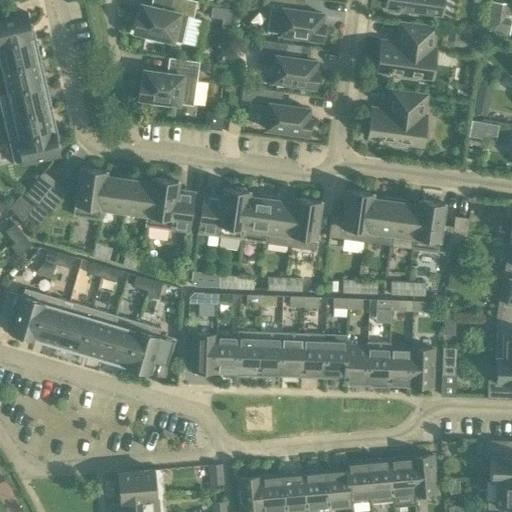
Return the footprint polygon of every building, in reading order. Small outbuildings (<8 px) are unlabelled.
[(197,1),(193,0),(172,0),(170,11),(142,5),(139,16),(138,15),(134,32),(149,35),(148,39),(162,42),(163,38),(182,43),(188,17),(193,18),(197,1)] [(280,20),(278,33),(284,34),(283,38),(297,39),(297,36),(322,39),(324,24),(321,23),(322,13),(294,9),(295,0),(263,0),(262,5),(270,6),(268,18),(280,20)] [(386,0),(386,5),(395,7),(395,9),(399,10),(399,7),(409,9),(409,13),(424,16),(425,11),(440,13),(441,0),(386,0)] [(486,2),(482,30),(488,37),(510,40),(511,23),(511,22),(503,22),(506,5),(486,2)] [(0,44),(35,37),(33,28),(33,27),(30,28),(27,12),(23,13),(23,14),(0,19),(0,44)] [(435,48),(433,48),(436,28),(400,23),(398,37),(401,37),(400,43),(381,40),(377,69),(386,70),(386,72),(390,73),(390,71),(401,72),(400,77),(415,79),(416,74),(431,76),(435,48)] [(35,37),(0,44),(0,69),(38,61),(35,47),(37,47),(35,37)] [(274,65),(272,81),(315,87),(317,71),(314,71),(315,61),(291,57),(293,44),(260,40),(257,63),(274,65)] [(227,65),(228,53),(220,52),(218,64),(227,65)] [(172,74),(144,71),(143,82),(142,81),(139,98),(154,100),(153,104),(167,106),(168,102),(193,106),(199,62),(175,58),(172,74)] [(38,61),(0,69),(0,94),(46,84),(41,63),(39,63),(38,61)] [(212,63),(199,62),(198,70),(211,72),(212,63)] [(51,104),(46,84),(0,94),(0,104),(3,118),(49,108),(48,105),(51,104)] [(241,99),(269,103),(265,128),(309,134),(311,119),(307,118),(309,108),(281,104),(283,91),(243,86),(241,99)] [(407,142),(422,144),(426,115),(423,115),(426,95),(391,90),(389,104),(391,105),(391,110),(372,108),(368,136),(377,138),(377,140),(381,140),(381,138),(391,139),(390,144),(406,146),(407,142)] [(477,102),(474,114),(488,117),(491,105),(477,102)] [(49,108),(3,118),(9,141),(57,130),(52,109),(49,110),(49,108)] [(213,130),(221,131),(223,117),(215,116),(213,130)] [(240,122),(229,120),(227,132),(239,134),(240,122)] [(471,122),(468,137),(482,140),(485,124),(471,122)] [(59,139),(57,130),(9,141),(14,164),(22,162),(23,165),(27,164),(26,163),(56,156),(56,157),(60,156),(57,140),(59,140),(59,139)] [(475,171),(476,159),(464,158),(463,169),(475,171)] [(105,175),(106,176),(106,171),(80,168),(74,215),(100,219),(101,209),(100,208),(105,175)] [(38,202),(55,181),(43,172),(26,193),(38,202)] [(116,177),(106,176),(105,175),(100,208),(101,209),(124,212),(129,176),(117,174),(116,177)] [(141,178),(129,176),(124,212),(147,215),(148,215),(152,182),(141,181),(141,178)] [(148,215),(147,215),(146,225),(189,231),(195,192),(177,189),(178,181),(152,178),(152,182),(148,215)] [(67,190),(55,181),(38,202),(49,212),(67,190)] [(197,232),(242,239),(248,195),(249,196),(249,191),(223,188),(222,195),(203,193),(197,232)] [(347,190),(343,218),(333,217),(330,236),(365,241),(371,198),(372,198),(373,193),(347,190)] [(23,222),(38,202),(26,193),(24,191),(11,208),(23,222)] [(11,209),(0,194),(0,213),(9,207),(10,209),(11,209)] [(259,197),(249,196),(248,195),(242,239),(265,242),(272,196),(259,194),(259,197)] [(284,198),(272,196),(265,242),(289,245),(295,202),(294,202),(284,200),(284,198)] [(383,199),(372,198),(371,198),(365,241),(389,244),(395,198),(383,197),(383,199)] [(295,202),(289,245),(314,249),(321,201),(295,198),(294,202),(295,202)] [(408,200),(395,198),(389,244),(412,247),(419,204),(418,204),(408,203),(408,200)] [(419,200),(418,204),(419,204),(412,247),(449,252),(450,241),(452,241),(454,227),(442,225),(445,204),(419,200)] [(454,227),(452,241),(465,243),(468,219),(455,217),(454,227)] [(15,243),(24,236),(13,221),(12,222),(14,224),(5,230),(14,243),(15,243)] [(15,243),(14,243),(11,246),(18,255),(31,246),(32,248),(33,247),(24,236),(15,243)] [(92,255),(108,260),(112,248),(95,244),(92,255)] [(55,263),(59,252),(45,248),(45,249),(47,249),(43,265),(54,268),(55,263)] [(76,257),(59,252),(55,263),(70,268),(74,257),(76,258),(76,257)] [(139,269),(142,257),(125,253),(122,264),(139,269)] [(158,262),(142,257),(139,269),(155,274),(158,262)] [(101,277),(105,265),(87,260),(87,261),(89,262),(86,272),(101,277)] [(123,271),(105,265),(101,277),(117,281),(120,271),(122,271),(123,271)] [(147,290),(151,279),(133,274),(135,275),(132,286),(147,290)] [(236,288),(236,276),(219,275),(219,287),(236,288)] [(236,276),(236,288),(253,289),(254,277),(236,276)] [(284,290),(285,278),(268,277),(267,289),(284,290)] [(502,277),(496,317),(511,318),(511,278),(504,277),(502,277)] [(285,278),(284,290),(301,291),(302,279),(285,278)] [(147,290),(146,295),(158,298),(162,283),(165,284),(165,283),(151,279),(147,290)] [(359,293),(360,281),(343,280),(342,292),(359,293)] [(360,281),(359,293),(376,293),(377,281),(360,281)] [(336,282),(328,282),(328,291),(335,292),(336,282)] [(407,295),(408,283),(391,282),(390,294),(407,295)] [(425,283),(408,283),(407,295),(424,295),(425,283)] [(24,288),(22,296),(8,292),(1,315),(13,318),(10,328),(9,332),(24,336),(23,339),(24,339),(33,342),(46,294),(24,288)] [(193,292),(189,296),(188,302),(217,303),(218,293),(193,292)] [(232,294),(218,293),(217,303),(232,304),(232,294)] [(46,294),(33,342),(53,348),(54,345),(56,346),(69,301),(46,294)] [(261,305),(261,295),(247,294),(246,305),(261,305)] [(261,295),(261,305),(275,306),(276,295),(261,295)] [(304,307),(304,297),(290,296),(289,306),(304,307)] [(319,297),(304,297),(304,307),(318,307),(319,297)] [(347,308),(348,298),(333,298),(333,308),(347,308)] [(362,299),(348,298),(347,308),(362,309),(362,299)] [(390,310),(391,300),(376,299),(376,310),(390,310)] [(391,300),(390,310),(405,311),(405,300),(391,300)] [(93,308),(69,301),(56,346),(69,350),(69,352),(78,355),(93,308)] [(426,311),(427,301),(412,301),(412,311),(426,311)] [(93,308),(78,355),(88,358),(89,355),(102,359),(115,314),(93,308)] [(115,314),(102,359),(115,363),(115,366),(125,369),(139,321),(115,314)] [(511,318),(496,317),(495,358),(496,358),(496,357),(511,357),(511,318)] [(161,328),(139,321),(125,369),(134,371),(135,369),(150,373),(151,370),(150,369),(153,359),(166,363),(173,340),(158,336),(161,328)] [(237,329),(237,334),(238,334),(236,373),(258,374),(260,330),(237,329)] [(260,330),(258,374),(280,375),(281,332),(260,330)] [(303,333),(281,332),(280,375),(301,375),(303,333)] [(215,372),(216,334),(193,333),(192,371),(215,372)] [(325,334),(303,333),(301,375),(323,376),(324,338),(325,338),(325,334)] [(216,334),(215,372),(236,373),(238,334),(237,334),(216,334)] [(347,339),(325,338),(324,338),(323,376),(344,377),(346,345),(347,345),(347,339)] [(367,341),(367,346),(366,384),(388,385),(389,347),(390,347),(390,342),(367,341)] [(344,377),(343,383),(366,384),(367,346),(347,345),(346,345),(344,377)] [(411,348),(390,347),(389,347),(388,385),(409,386),(411,348)] [(433,349),(411,348),(409,386),(432,387),(433,349)] [(455,374),(456,348),(442,348),(441,373),(455,374)] [(511,357),(496,357),(496,358),(495,380),(488,379),(487,397),(511,397),(511,357)] [(476,440),(475,453),(484,453),(484,440),(476,440)] [(511,480),(511,456),(511,441),(484,440),(484,453),(484,457),(491,458),(490,480),(511,480)] [(410,456),(414,494),(436,492),(433,454),(410,456)] [(410,456),(389,458),(393,501),(393,506),(414,504),(414,494),(410,456)] [(389,458),(367,460),(370,498),(370,503),(393,501),(389,458)] [(367,460),(346,462),(349,501),(350,501),(370,498),(367,460)] [(345,468),(324,470),(328,508),(329,508),(350,506),(350,501),(349,501),(346,462),(345,462),(345,468)] [(210,485),(223,484),(221,464),(208,465),(210,485)] [(123,498),(164,495),(162,469),(120,472),(121,481),(119,481),(120,500),(123,499),(123,498)] [(328,508),(324,470),(303,472),(306,511),(329,511),(329,508),(328,508)] [(306,511),(303,472),(281,474),(285,511),(284,511),(283,511),(306,511)] [(281,474),(260,476),(263,511),(282,511),(284,511),(285,511),(281,474)] [(263,511),(260,476),(237,478),(240,511),(263,511)] [(459,480),(450,480),(450,493),(459,493),(459,480)] [(511,511),(511,480),(490,480),(489,502),(488,502),(487,511),(511,511)] [(123,498),(123,499),(123,505),(121,506),(121,511),(165,511),(164,495),(123,498)] [(225,511),(225,501),(224,501),(212,502),(212,511),(225,511)]
